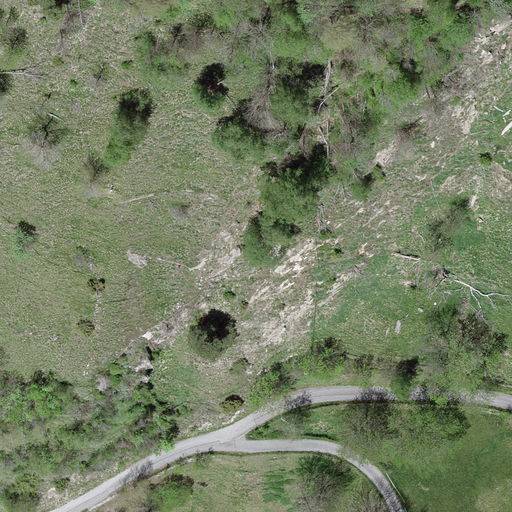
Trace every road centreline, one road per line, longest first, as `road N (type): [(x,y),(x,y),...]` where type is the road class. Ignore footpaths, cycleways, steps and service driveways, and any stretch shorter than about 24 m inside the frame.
road 1 (unclassified): [(66,511),(144,465),(306,396),(463,394),(511,403)]
road 2 (track): [(211,440),(338,450),(374,475),(397,511)]
